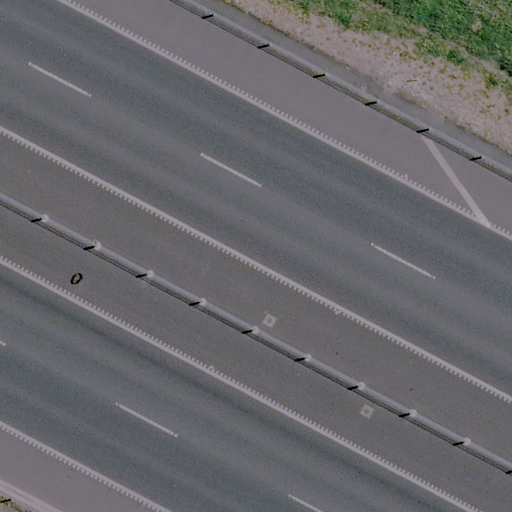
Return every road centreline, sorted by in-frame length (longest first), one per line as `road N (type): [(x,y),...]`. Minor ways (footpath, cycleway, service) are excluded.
road 1 (motorway): [(0,36),(511,308)]
road 2 (motorway): [(346,511),(0,328)]
